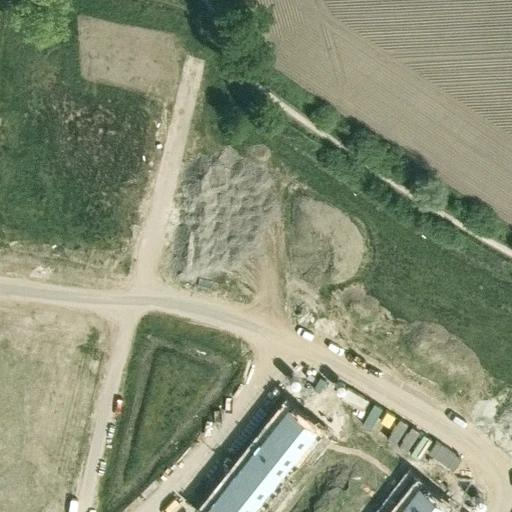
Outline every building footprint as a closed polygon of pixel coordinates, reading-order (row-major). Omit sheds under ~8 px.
[(6,41),(4,58),(35,61),(37,44),(6,41)] [(4,58),(2,76),(33,79),(35,61),(4,58)] [(2,76),(1,93),(32,96),(33,79),(2,76)] [(1,93),(0,98),(0,106),(30,109),(32,96),(1,93)] [(127,94),(123,112),(152,119),(156,102),(127,94)] [(0,106),(0,126),(28,130),(30,109),(0,106)] [(123,112),(120,124),(149,131),(152,119),(123,112)] [(120,124),(115,144),(144,151),(149,131),(120,124)] [(0,126),(0,140),(26,144),(28,130),(0,126)] [(115,144),(111,158),(141,165),(144,151),(115,144)] [(17,146),(16,154),(29,155),(30,147),(17,146)] [(30,147),(29,155),(42,157),(43,148),(30,147)] [(69,151),(67,159),(80,162),(81,154),(69,151)] [(82,154),(80,162),(93,166),(95,157),(82,154)] [(107,160),(105,169),(118,172),(120,163),(107,160)] [(0,185),(0,233),(14,236),(22,190),(0,185)] [(22,190),(15,232),(41,236),(48,194),(22,190)] [(49,194),(41,236),(66,241),(74,199),(49,194)] [(75,199),(67,241),(91,245),(93,245),(101,204),(99,203),(75,199)] [(91,245),(90,249),(116,254),(125,208),(101,204),(93,245),(91,245)] [(273,422),(301,444),(308,450),(322,432),(286,404),(273,422)] [(273,422),(259,439),(287,461),(301,444),(273,422)] [(259,439),(246,456),(274,477),(287,461),(259,439)] [(246,456),(233,473),(268,500),(281,483),(274,477),(246,456)] [(219,490),(247,511),(258,511),(268,500),(233,473),(219,490)] [(399,498),(418,511),(439,511),(445,505),(409,478),(395,496),(399,498)] [(247,511),(219,490),(205,507),(212,511),(247,511)] [(418,511),(399,498),(388,511),(418,511)]
